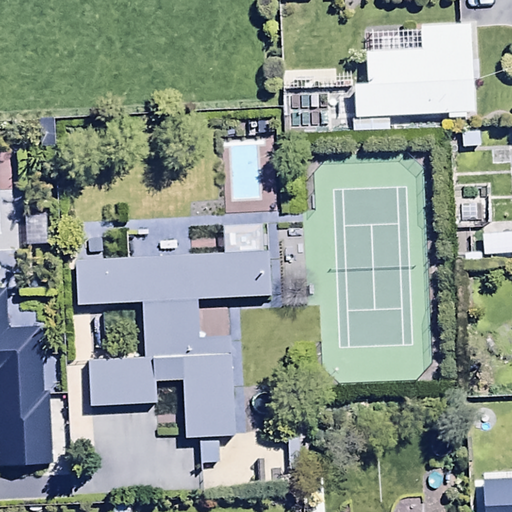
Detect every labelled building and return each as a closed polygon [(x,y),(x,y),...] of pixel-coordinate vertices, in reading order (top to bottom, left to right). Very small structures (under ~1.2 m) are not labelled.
[(351,89),(352,120),(445,118),(445,122),(470,121),(468,27),(419,28),(420,54),(363,55),(364,88),(351,89)] [(511,152),(483,153),(483,175),(511,174),(511,152)] [(220,257),(73,264),(75,309),(139,306),(142,363),(85,365),(87,409),(153,406),(152,384),(180,383),(182,442),(196,441),(198,466),(217,465),(216,439),(230,439),(225,339),(198,340),(196,302),(269,298),(265,226),(218,228),(220,257)] [(511,259),(511,234),(481,236),(482,258),(510,257),(510,259),(511,259)] [(0,470),(48,468),(45,397),(59,396),(57,355),(40,356),(38,331),(6,332),(4,291),(0,291),(0,470)] [(511,511),(511,482),(478,484),(479,511),(511,511)]
